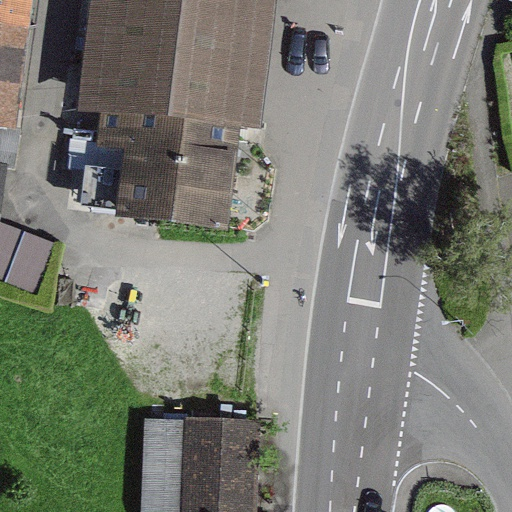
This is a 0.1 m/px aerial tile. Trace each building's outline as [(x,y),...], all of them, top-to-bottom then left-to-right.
[(0,0),(0,166),(9,167),(15,168),(37,0),(0,0)] [(278,0),(91,0),(78,121),(100,123),(240,138),(264,141),(278,0)] [(229,242),(240,138),(100,123),(95,176),(123,179),(118,230),(229,242)] [(9,167),(0,166),(0,227),(3,227),(9,167)] [(58,248),(3,227),(0,227),(0,287),(38,301),(58,248)] [(258,511),(262,429),(146,424),(142,511),(258,511)]
